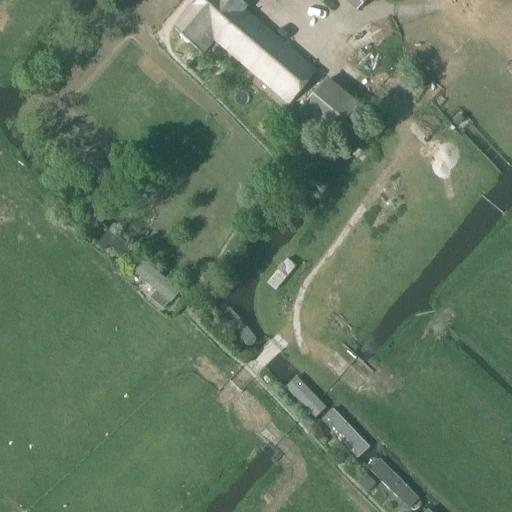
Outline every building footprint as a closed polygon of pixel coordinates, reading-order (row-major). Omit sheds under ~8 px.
[(198,0),(173,29),(202,54),(214,41),(287,105),(315,73),(243,11),(246,7),(238,0),(198,0)] [(369,0),(344,0),(356,12),(369,0)] [(406,106),(421,90),(376,46),(360,62),(406,106)] [(355,108),(325,82),(298,112),(321,132),(329,139),(349,115),(355,108)] [(101,188),(110,177),(102,171),(94,181),(101,188)] [(87,213),(79,223),(122,257),(130,247),(87,213)] [(181,297),(139,261),(131,271),(173,306),(181,297)] [(261,338),(222,300),(213,309),(252,347),(261,338)] [(277,355),(265,367),(317,419),(329,407),(277,355)] [(333,410),(322,421),(360,461),(371,451),(333,410)] [(377,454),(366,465),(411,511),(422,502),(377,454)] [(340,464),(347,472),(357,463),(349,455),(340,464)]
